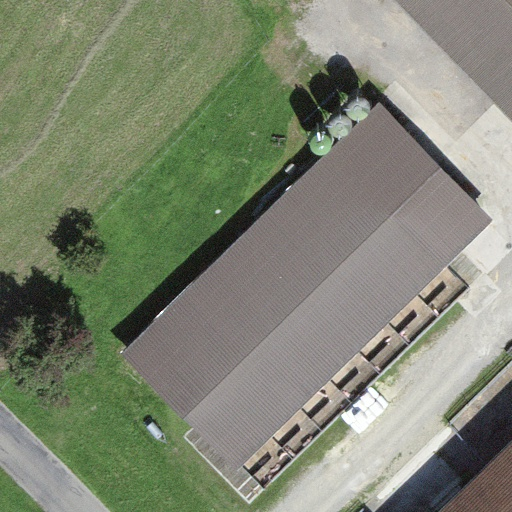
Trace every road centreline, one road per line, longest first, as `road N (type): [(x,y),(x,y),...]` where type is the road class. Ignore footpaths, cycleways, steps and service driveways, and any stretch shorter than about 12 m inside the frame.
road 1 (track): [(313,511),(511,323)]
road 2 (track): [(511,177),(346,3)]
